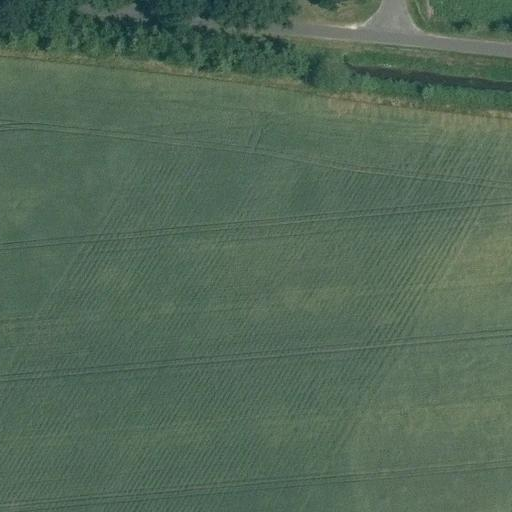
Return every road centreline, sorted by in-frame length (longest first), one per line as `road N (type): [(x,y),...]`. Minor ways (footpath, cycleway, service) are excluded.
road 1 (unclassified): [(24,0),(388,36)]
road 2 (unclassified): [(388,36),(511,49)]
